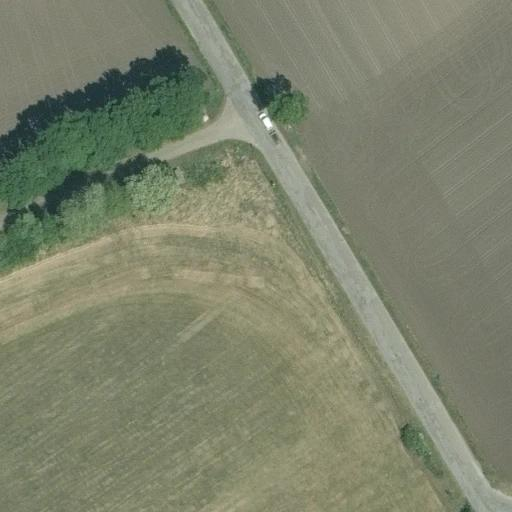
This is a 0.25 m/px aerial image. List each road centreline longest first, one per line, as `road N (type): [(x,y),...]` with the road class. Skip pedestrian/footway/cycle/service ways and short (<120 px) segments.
road 1 (unclassified): [(252,117),(487,511)]
road 2 (unclassified): [(252,117),(0,223)]
road 3 (unclassified): [(182,0),(252,117)]
